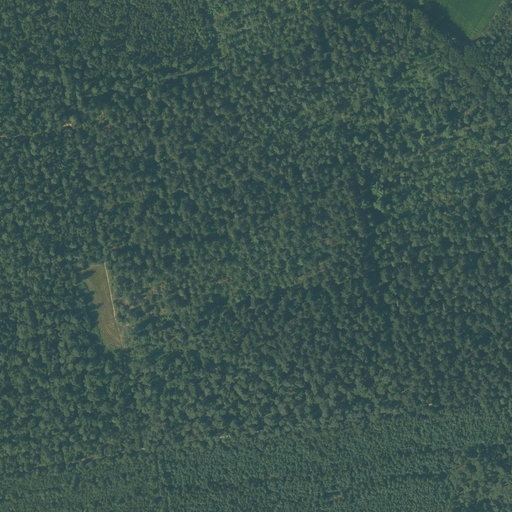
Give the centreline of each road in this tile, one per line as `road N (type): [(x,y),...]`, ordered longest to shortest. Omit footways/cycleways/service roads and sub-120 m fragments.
road 1 (track): [(405,404),(317,0)]
road 2 (track): [(145,447),(125,331),(373,273)]
road 3 (track): [(125,331),(44,0)]
road 4 (track): [(145,447),(405,404)]
road 5 (track): [(405,0),(448,34),(511,114)]
road 6 (track): [(0,470),(145,447)]
